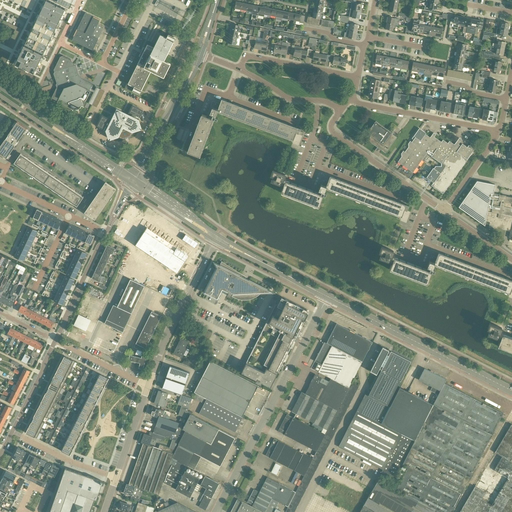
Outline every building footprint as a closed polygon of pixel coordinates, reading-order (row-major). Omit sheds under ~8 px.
[(10,0),(32,10),(37,0),(10,0)] [(425,5),(424,10),(432,12),(432,9),(436,10),(437,4),(430,2),(426,1),(425,5)] [(46,3),(16,63),(34,72),(64,12),(46,3)] [(111,8),(108,7),(109,5),(105,3),(99,16),(108,20),(110,16),(108,15),(111,8)] [(361,12),(362,5),(355,3),(353,10),(361,12)] [(390,5),(389,11),(396,12),(398,13),(399,9),(399,6),(390,5)] [(350,17),(359,19),(361,12),(353,10),(350,10),(349,14),(350,14),(350,17)] [(73,39),(72,40),(86,47),(93,50),(93,49),(94,48),(98,39),(103,28),(104,28),(104,27),(98,24),(100,20),(99,20),(85,13),(77,29),(75,35),(73,39)] [(294,20),(293,23),(296,23),(296,21),(299,21),(299,23),(303,24),(305,16),(301,15),(295,14),(294,20)] [(451,18),(449,26),(455,27),(454,30),(457,31),(458,26),(458,25),(459,24),(460,17),(454,16),(453,19),(451,18)] [(410,22),(409,30),(411,31),(411,32),(417,33),(419,23),(420,20),(417,20),(417,21),(414,21),(414,19),(411,19),(411,22),(410,22)] [(475,29),(474,34),(477,35),(478,29),(482,29),(483,21),(477,20),(476,28),(475,29)] [(349,31),(357,32),(358,25),(351,23),(349,31)] [(425,25),(423,34),(429,35),(431,25),(431,24),(429,24),(428,26),(425,25)] [(484,31),(483,35),(488,36),(497,37),(499,38),(500,35),(506,36),(507,33),(508,34),(508,31),(508,30),(500,28),(497,28),(496,34),(491,33),(492,32),(484,31)] [(344,37),(348,38),(355,39),(357,32),(349,31),(347,30),(346,33),(345,33),(344,37)] [(154,48),(147,44),(133,74),(128,84),(127,83),(125,88),(132,91),(139,94),(151,71),(164,78),(171,64),(164,61),(175,38),(168,34),(166,38),(160,35),(154,48)] [(254,48),(260,49),(261,44),(262,43),(256,41),(256,37),(253,37),(252,41),(251,44),(255,45),(254,48)] [(268,42),(265,41),(262,40),(262,43),(261,44),(260,49),(267,51),(268,42)] [(280,53),(281,46),(282,41),(280,41),(275,43),(274,52),(280,53)] [(293,56),(300,57),(301,50),(302,47),(295,46),(293,56)] [(491,46),(490,49),(491,49),(496,50),(495,54),(503,55),(504,49),(496,47),(492,46),(491,46)] [(457,50),(456,56),(464,57),(466,58),(467,52),(465,51),(457,50)] [(381,65),(383,56),(376,55),(375,63),(381,65)] [(78,76),(79,76),(76,66),(74,65),(73,66),(71,62),(72,62),(71,59),(63,56),(60,57),(54,70),(54,72),(54,74),(53,74),(57,83),(58,83),(59,87),(57,87),(51,98),(72,108),(72,110),(72,111),(73,109),(74,109),(76,110),(76,109),(78,110),(79,112),(79,110),(80,108),(81,107),(82,106),(84,107),(83,107),(91,91),(89,90),(92,84),(82,79),(80,80),(78,76)] [(389,57),(383,56),(381,65),(388,66),(389,57)] [(396,59),(389,57),(388,66),(394,67),(396,59)] [(340,58),(339,65),(345,66),(346,63),(347,63),(348,63),(348,62),(348,61),(348,60),(347,60),(346,60),(346,59),(342,58),(340,58)] [(402,60),(396,59),(394,67),(401,69),(402,60)] [(409,61),(402,60),(401,69),(407,70),(409,61)] [(419,63),(413,62),(411,71),(418,72),(419,63)] [(419,63),(418,72),(424,73),(426,65),(419,63)] [(492,69),(492,72),(499,74),(500,68),(490,66),(479,64),(479,67),(486,69),(486,68),(492,69)] [(432,66),(426,65),(424,73),(431,74),(432,66)] [(439,67),(432,66),(431,74),(437,76),(439,67)] [(437,76),(443,77),(445,69),(439,67),(437,76)] [(446,76),(471,81),(472,74),(448,69),(446,76)] [(371,85),(380,87),(381,87),(382,85),(381,84),(382,81),(372,79),(371,85)] [(94,92),(88,103),(92,105),(100,89),(98,88),(96,87),(94,92)] [(100,89),(92,105),(93,106),(96,107),(104,91),(100,89)] [(395,90),(393,102),(399,103),(401,94),(401,91),(395,90)] [(199,156),(213,119),(214,119),(215,115),(216,115),(216,114),(217,114),(218,113),(217,112),(217,111),(218,112),(219,112),(293,140),(296,133),(298,134),(300,131),(300,129),(297,128),(297,129),(223,101),(221,105),(220,104),(219,104),(213,107),(212,107),(210,113),(211,114),(210,117),(202,114),(202,115),(188,152),(200,156),(199,156)] [(99,122),(97,126),(100,128),(106,131),(109,139),(109,138),(110,139),(110,140),(118,137),(123,139),(125,138),(125,139),(128,138),(130,137),(133,132),(140,129),(139,129),(140,128),(141,128),(138,120),(143,111),(142,110),(133,105),(132,106),(133,106),(128,115),(123,112),(117,109),(111,121),(109,120),(102,116),(100,119),(100,120),(99,122)] [(0,146),(0,153),(7,158),(27,128),(17,121),(0,146)] [(392,133),(375,121),(367,133),(371,136),(367,140),(377,147),(376,149),(378,150),(379,149),(385,153),(397,137),(391,133),(392,133)] [(441,166),(436,166),(428,177),(434,182),(431,186),(443,194),(474,149),(469,145),(467,147),(462,144),(461,146),(456,143),(454,145),(449,141),(448,143),(442,140),(441,142),(434,137),(432,139),(425,134),(426,133),(419,128),(412,139),(413,140),(412,142),(410,141),(408,144),(408,147),(405,152),(403,151),(401,154),(401,157),(400,159),(398,162),(413,173),(426,153),(431,157),(429,159),(436,164),(438,161),(441,164),(441,166)] [(14,163),(66,199),(77,206),(83,197),(73,190),(21,154),(14,163)] [(281,185),(284,186),(281,192),(281,193),(281,192),(318,206),(318,207),(326,188),(327,188),(327,189),(401,217),(404,210),(407,211),(409,205),(406,204),(405,206),(331,178),(329,182),(328,181),(321,184),(318,190),(320,191),(319,195),(285,182),(286,179),(284,178),(285,174),(283,174),(283,173),(283,174),(273,170),(271,175),(273,176),(271,181),(281,185)] [(511,197),(506,196),(499,194),(499,195),(493,194),(495,185),(477,181),(459,207),(485,226),(485,224),(489,225),(488,228),(496,229),(496,228),(507,231),(507,227),(511,227),(509,238),(511,238),(511,197)] [(93,199),(84,213),(94,219),(95,220),(116,189),(105,182),(105,183),(93,199)] [(38,221),(42,212),(37,209),(33,218),(38,221)] [(38,221),(43,223),(47,214),(42,212),(38,221)] [(43,223),(48,225),(52,216),(47,214),(43,223)] [(57,218),(52,216),(48,225),(52,228),(57,218)] [(57,218),(52,228),(58,230),(62,221),(61,221),(57,218)] [(129,221),(109,260),(120,265),(139,226),(129,221)] [(65,234),(70,236),(75,227),(70,224),(65,234)] [(29,227),(26,232),(36,237),(38,232),(29,227)] [(70,236),(75,238),(80,229),(79,229),(75,227),(70,236)] [(147,227),(135,245),(177,273),(189,255),(147,227)] [(84,231),(80,229),(75,238),(80,241),(84,231)] [(85,243),(89,234),(84,231),(80,241),(85,243)] [(24,237),(33,242),(36,237),(26,232),(24,237)] [(89,234),(85,243),(90,245),(94,236),(89,234)] [(22,242),(31,246),(33,242),(24,237),(22,242)] [(22,242),(19,247),(29,251),(31,246),(22,242)] [(26,256),(29,251),(19,247),(17,252),(26,256)] [(390,269),(427,283),(434,265),(435,265),(509,293),(510,294),(511,287),(511,281),(439,254),(438,258),(436,258),(436,257),(436,258),(429,261),(429,260),(427,267),(429,267),(428,271),(393,258),(394,256),(392,255),(393,251),(391,250),(383,247),(381,252),(384,253),(382,258),(389,261),(389,262),(390,261),(392,262),(389,269),(390,269)] [(75,254),(84,259),(86,253),(77,249),(75,254)] [(24,261),(26,256),(17,252),(15,257),(24,261)] [(84,259),(75,254),(72,259),(82,263),(84,259)] [(72,259),(70,264),(79,268),(82,263),(72,259)] [(128,261),(123,270),(169,293),(174,284),(128,261)] [(220,265),(218,264),(204,292),(218,299),(222,289),(228,292),(227,295),(231,297),(232,294),(233,295),(235,296),(236,296),(237,297),(238,297),(239,297),(241,298),(242,298),(243,298),(244,298),(246,298),(247,298),(248,298),(249,297),(251,297),(252,297),(253,296),(254,295),(255,295),(256,294),(257,293),(258,292),(268,292),(269,290),(247,279),(245,278),(246,277),(242,275),(242,277),(241,276),(240,275),(240,274),(222,262),(220,265)] [(70,264),(68,269),(77,273),(79,268),(70,264)] [(75,278),(77,273),(68,269),(65,274),(75,278)] [(65,275),(62,280),(72,285),(74,280),(65,275)] [(102,275),(94,290),(100,294),(99,295),(125,309),(135,289),(109,276),(108,278),(102,275)] [(0,297),(4,289),(8,282),(9,279),(8,279),(5,277),(1,284),(2,284),(0,287),(0,297)] [(69,290),(72,285),(62,280),(60,285),(69,290)] [(4,289),(0,297),(0,302),(3,303),(8,294),(5,292),(6,290),(7,290),(10,284),(8,282),(4,289)] [(69,290),(60,285),(58,290),(67,295),(69,290)] [(8,294),(3,303),(5,304),(5,305),(7,306),(13,295),(17,287),(14,286),(10,295),(8,294)] [(67,295),(58,290),(55,295),(65,300),(67,295)] [(145,294),(126,333),(145,342),(162,306),(160,305),(161,303),(145,294)] [(16,297),(15,296),(13,295),(7,306),(9,307),(9,306),(11,307),(16,297)] [(65,300),(55,295),(53,300),(62,305),(65,300)] [(270,387),(304,321),(301,320),(302,318),(304,319),(308,312),(306,311),(307,309),(281,296),(277,305),(275,304),(241,372),(256,380),(254,382),(261,385),(262,383),(270,387)] [(90,303),(87,308),(96,312),(98,307),(90,303)] [(24,314),(27,308),(28,306),(27,305),(25,304),(24,307),(21,305),(18,311),(24,314)] [(29,317),(32,311),(34,308),(31,307),(29,310),(27,308),(24,314),(29,317)] [(87,308),(85,313),(93,317),(96,312),(87,308)] [(29,317),(35,319),(38,314),(39,311),(38,310),(36,310),(35,312),(32,311),(29,317)] [(41,315),(38,314),(35,319),(40,322),(43,317),(44,314),(42,313),(41,315)] [(85,313),(83,318),(91,322),(93,317),(85,313)] [(111,316),(104,330),(112,334),(119,320),(111,316)] [(40,322),(46,325),(49,319),(43,317),(40,322)] [(51,317),(50,317),(49,319),(46,325),(51,328),(54,322),(56,319),(51,317)] [(83,318),(80,323),(88,327),(91,322),(83,318)] [(80,323),(78,328),(86,332),(88,327),(80,323)] [(498,346),(511,351),(511,338),(501,335),(502,332),(500,332),(502,328),(499,327),(500,327),(499,327),(489,323),(487,329),(490,329),(488,334),(497,338),(498,338),(500,339),(497,346),(498,346)] [(328,340),(326,343),(362,362),(372,342),(366,339),(363,338),(363,337),(354,333),(350,331),(336,324),(329,337),(330,337),(328,340)] [(13,336),(16,331),(11,328),(8,333),(13,336)] [(78,328),(75,332),(84,337),(86,332),(78,328)] [(212,333),(204,329),(200,336),(208,340),(209,340),(212,333)] [(19,339),(21,333),(16,331),(13,336),(12,339),(13,339),(14,340),(15,337),(18,339),(19,339)] [(75,332),(73,338),(81,342),(84,337),(75,332)] [(27,336),(21,333),(19,339),(24,342),(27,336)] [(91,334),(87,343),(92,345),(97,337),(91,334)] [(27,343),(30,344),(32,339),(27,336),(24,342),(23,344),(24,345),(26,346),(27,343)] [(97,337),(92,345),(97,348),(101,339),(97,337)] [(182,358),(190,343),(181,338),(173,354),(182,358)] [(38,342),(32,339),(30,344),(28,348),(32,350),(30,355),(31,355),(38,342)] [(101,339),(97,348),(102,350),(106,342),(101,339)] [(31,355),(32,356),(34,352),(36,353),(38,348),(40,350),(43,344),(38,342),(31,355)] [(106,342),(102,350),(107,352),(111,344),(106,342)] [(358,386),(351,383),(362,362),(326,343),(324,342),(322,346),(321,346),(319,350),(320,350),(314,361),(322,365),(318,372),(330,378),(349,388),(356,392),(358,386)] [(111,344),(107,352),(112,355),(116,347),(111,344)] [(116,347),(112,355),(117,357),(121,349),(116,347)] [(379,369),(381,370),(381,371),(368,396),(365,394),(357,411),(356,411),(338,447),(350,453),(383,470),(381,473),(395,480),(402,465),(415,440),(381,424),(389,407),(388,406),(387,405),(400,381),(401,381),(411,361),(391,351),(390,353),(388,352),(389,350),(388,350),(383,347),(371,371),(376,374),(376,375),(379,369)] [(121,349),(117,357),(122,360),(126,352),(121,349)] [(27,362),(30,357),(25,354),(21,361),(27,364),(27,362)] [(145,369),(147,356),(143,355),(142,357),(130,354),(129,360),(141,362),(140,367),(145,369)] [(64,356),(61,361),(73,367),(75,361),(64,356)] [(183,364),(195,368),(196,364),(185,361),(186,359),(184,359),(183,364)] [(61,361),(59,367),(70,372),(73,367),(61,361)] [(211,361),(205,372),(253,397),(259,386),(211,361)] [(170,366),(166,378),(185,385),(189,373),(170,366)] [(59,367),(56,371),(67,377),(70,372),(59,367)] [(19,373),(21,374),(27,377),(30,371),(24,368),(22,371),(20,370),(19,371),(19,373)] [(452,511),(475,468),(503,413),(444,383),(446,379),(442,377),(443,377),(434,372),(433,373),(430,371),(424,368),(418,380),(432,387),(430,391),(438,395),(433,405),(415,440),(402,465),(408,467),(397,489),(405,493),(442,511),(452,511)] [(56,371),(54,377),(65,382),(67,377),(56,371)] [(205,372),(195,392),(196,393),(204,397),(207,399),(243,417),(253,397),(205,372)] [(98,373),(95,378),(106,384),(109,378),(100,374),(98,373)] [(24,382),(27,377),(21,374),(18,379),(24,382)] [(305,394),(338,410),(349,388),(330,378),(329,381),(315,374),(305,394)] [(54,377),(51,382),(62,388),(65,382),(54,377)] [(95,378),(92,383),(103,389),(106,384),(95,378)] [(182,395),(185,385),(166,378),(162,388),(182,395)] [(24,382),(18,379),(17,383),(14,381),(14,382),(13,384),(16,385),(22,388),(24,382)] [(51,382),(48,387),(59,393),(62,388),(51,382)] [(92,383),(90,389),(92,390),(101,394),(103,389),(92,383)] [(19,393),(22,388),(16,385),(13,390),(19,393)] [(48,387),(46,392),(57,398),(59,393),(48,387)] [(338,410),(326,433),(325,434),(316,451),(313,458),(304,475),(295,492),(288,507),(285,511),(294,511),(321,459),(344,414),(356,392),(349,388),(338,410)] [(381,424),(415,440),(433,405),(399,388),(390,407),(389,407),(381,424)] [(10,396),(16,399),(19,393),(13,390),(12,393),(9,392),(8,395),(10,396)] [(89,395),(98,400),(101,394),(92,390),(89,395)] [(157,397),(166,400),(169,401),(170,399),(167,398),(168,394),(159,391),(157,397)] [(46,392),(44,397),(55,402),(57,398),(46,392)] [(313,423),(323,428),(322,431),(326,433),(338,410),(305,394),(302,392),(297,400),(296,400),(296,401),(296,402),(291,411),(313,423)] [(202,402),(204,397),(196,393),(194,398),(202,402)] [(87,394),(84,399),(95,405),(98,400),(89,395),(87,394)] [(7,402),(8,401),(13,404),(16,399),(10,396),(9,398),(2,395),(0,398),(7,402)] [(192,399),(183,395),(181,395),(177,404),(182,406),(189,408),(192,399)] [(44,397),(41,402),(52,407),(55,402),(44,397)] [(154,403),(164,406),(166,400),(157,397),(154,403)] [(84,399),(82,404),(93,410),(95,405),(84,399)] [(247,419),(243,417),(207,399),(199,413),(239,435),(239,434),(241,431),(242,429),(247,420),(247,419)] [(41,402),(39,407),(49,413),(52,407),(41,402)] [(82,404),(79,410),(90,415),(93,410),(82,404)] [(1,409),(9,413),(12,408),(6,405),(4,408),(2,406),(1,408),(1,409)] [(185,418),(189,408),(182,406),(178,415),(183,417),(185,418)] [(39,407),(36,412),(45,417),(47,418),(49,413),(39,407)] [(159,417),(153,433),(165,437),(175,440),(177,441),(183,424),(180,424),(179,423),(166,418),(167,415),(164,414),(165,411),(153,407),(150,415),(157,417),(157,416),(159,417)] [(1,409),(0,410),(0,412),(2,413),(0,416),(6,419),(9,413),(1,409)] [(79,410),(77,415),(88,420),(90,415),(79,410)] [(36,412),(34,417),(42,421),(45,417),(36,412)] [(278,430),(278,431),(316,451),(325,434),(287,414),(286,415),(284,420),(284,419),(284,420),(283,423),(282,423),(282,424),(278,430)] [(77,415),(74,419),(85,425),(88,420),(77,415)] [(235,438),(219,429),(190,415),(183,429),(185,430),(178,444),(179,444),(172,458),(163,482),(176,489),(175,489),(190,497),(197,483),(200,485),(197,491),(205,495),(199,507),(205,510),(219,483),(205,476),(203,480),(200,478),(186,470),(188,466),(192,468),(199,455),(220,466),(235,438)] [(34,417),(31,422),(42,427),(45,423),(42,421),(34,417)] [(74,419),(72,424),(83,430),(85,425),(74,419)] [(31,422),(29,427),(40,432),(42,427),(31,422)] [(322,431),(323,428),(313,423),(311,426),(322,431)] [(72,424),(69,429),(71,431),(71,430),(80,435),(83,430),(72,424)] [(511,511),(511,425),(511,424),(485,468),(459,511),(511,511)] [(29,427),(26,433),(37,438),(40,432),(29,427)] [(69,435),(78,440),(80,435),(71,430),(71,431),(69,435)] [(144,433),(141,442),(143,443),(150,445),(152,439),(156,440),(157,438),(164,441),(165,437),(153,433),(152,432),(151,436),(144,433)] [(67,434),(65,439),(75,444),(78,440),(69,435),(67,434)] [(265,455),(290,468),(304,475),(313,458),(274,438),(274,439),(271,444),(272,444),(270,447),(267,452),(267,453),(266,455),(265,455)] [(65,439),(62,444),(73,450),(75,444),(65,439)] [(129,485),(135,487),(158,495),(171,459),(173,453),(158,448),(150,445),(143,443),(129,485)] [(62,444),(59,450),(61,451),(70,455),(73,450),(62,444)] [(160,444),(158,448),(173,453),(174,449),(172,449),(160,444)] [(18,447),(13,458),(19,461),(24,450),(18,447)] [(19,461),(18,462),(22,464),(24,465),(30,453),(26,451),(25,451),(24,450),(19,461)] [(24,465),(23,465),(29,468),(35,455),(30,453),(24,465)] [(35,455),(29,468),(35,471),(35,470),(41,458),(35,455)] [(35,471),(34,472),(40,475),(41,473),(42,473),(47,462),(43,459),(41,458),(35,470),(35,471)] [(42,473),(41,473),(46,476),(47,476),(53,464),(47,462),(42,473)] [(275,463),(271,472),(276,475),(281,466),(275,463)] [(47,476),(53,479),(59,468),(55,465),(53,464),(47,476)] [(65,468),(49,511),(92,511),(93,510),(92,509),(93,504),(95,499),(97,500),(99,493),(101,486),(103,481),(87,476),(81,474),(65,468)] [(11,481),(13,482),(16,476),(6,471),(3,477),(11,481)] [(3,477),(0,482),(9,487),(9,486),(11,481),(3,477)] [(249,499),(246,503),(252,506),(263,511),(273,511),(279,502),(288,507),(295,492),(267,477),(259,492),(254,489),(249,499)] [(442,511),(405,493),(403,496),(378,481),(359,511),(442,511)] [(0,482),(0,487),(8,491),(10,487),(9,486),(9,487),(0,482)] [(129,485),(126,484),(123,493),(131,496),(132,496),(135,487),(129,485)] [(0,487),(0,492),(7,496),(9,492),(8,491),(0,487)] [(263,511),(252,506),(243,501),(237,499),(230,511),(263,511)] [(121,510),(122,510),(124,511),(123,511),(128,511),(131,505),(120,501),(117,509),(121,510)] [(157,511),(196,511),(177,502),(170,506),(168,501),(164,503),(166,507),(157,511)] [(138,502),(134,511),(152,511),(154,508),(138,502)]
